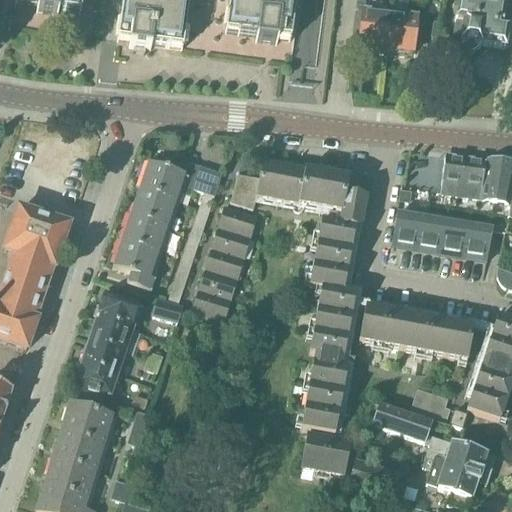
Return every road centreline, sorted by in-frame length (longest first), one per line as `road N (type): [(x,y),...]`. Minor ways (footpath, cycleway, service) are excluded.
road 1 (residential): [(1,511),(132,111)]
road 2 (residential): [(511,306),(383,280),(370,266),(392,139)]
road 3 (tertiary): [(392,139),(132,111)]
road 4 (tertiary): [(132,111),(0,94)]
road 5 (tertiary): [(511,151),(392,139)]
